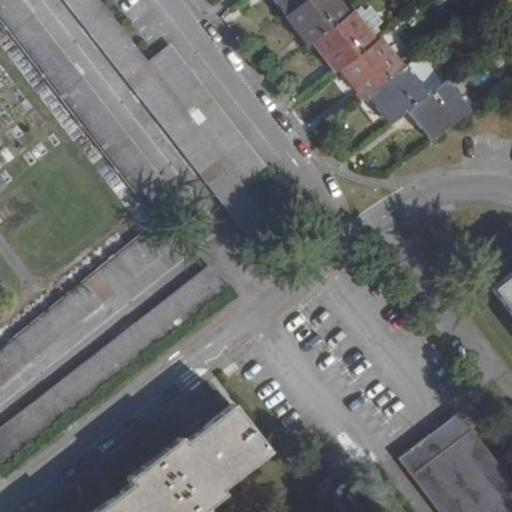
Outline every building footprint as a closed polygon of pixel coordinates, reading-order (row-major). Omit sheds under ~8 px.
[(20,0),(0,0),(0,18),(158,221),(180,202),(20,0)] [(272,220),(248,191),(150,64),(100,0),(66,0),(157,117),(250,238),(272,220)] [(270,0),(284,17),(288,13),(304,0),(270,0)] [(308,48),(317,41),(347,16),(334,0),(304,0),(288,13),(298,25),(294,29),(308,48)] [(355,17),(372,38),(382,31),(365,8),(355,17)] [(345,67),(375,43),(372,38),(355,17),(351,13),(347,16),(317,41),(326,55),(322,58),(335,75),(345,67)] [(374,93),(404,71),(380,39),(375,43),(345,67),(354,79),(351,83),(365,101),(374,93)] [(150,64),(248,191),(270,172),(172,48),(150,64)] [(408,67),(404,71),(374,93),(383,107),(380,110),(392,125),(413,107),(430,95),(408,67)] [(446,82),(430,95),(413,107),(422,121),(419,124),(432,142),(470,113),(446,82)] [(159,223),(0,354),(0,388),(177,244),(159,223)] [(0,467),(0,468),(228,287),(211,265),(0,434),(0,467)] [(511,276),(494,291),(511,314),(511,276)] [(94,511),(204,511),(228,495),(223,489),(271,452),(234,405),(186,442),(183,438),(129,479),(132,483),(94,511)] [(511,511),(511,479),(462,415),(455,421),(403,461),(441,511),(511,511)]
